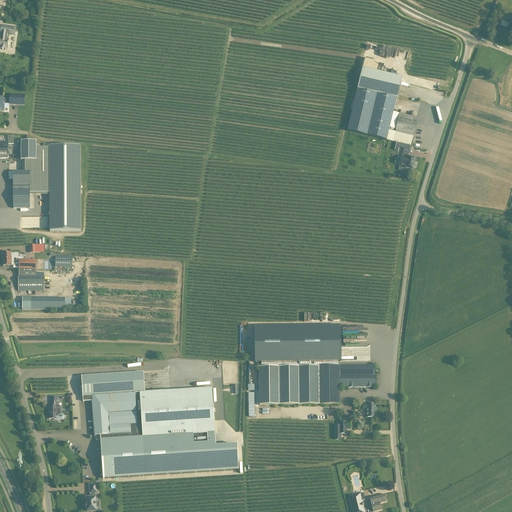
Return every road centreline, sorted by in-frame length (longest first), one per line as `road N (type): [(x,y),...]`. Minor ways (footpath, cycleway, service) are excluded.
road 1 (track): [(4,218),(24,231),(80,234),(84,191),(201,199),(224,58)]
road 2 (unclassified): [(403,511),(392,381),(418,205)]
road 3 (tertiary): [(48,511),(0,318)]
road 4 (unclassified): [(418,205),(472,38)]
road 5 (unknown): [(72,370),(176,362),(204,366),(214,378)]
road 6 (unknown): [(72,370),(86,443),(34,438)]
